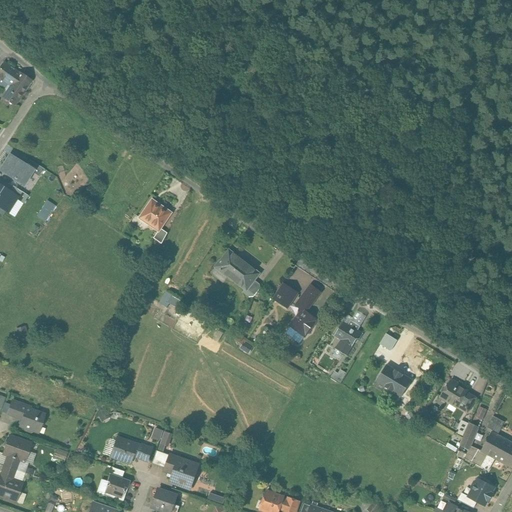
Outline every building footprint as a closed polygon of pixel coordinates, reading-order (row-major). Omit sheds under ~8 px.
[(30,80),(4,62),(0,67),(0,87),(6,92),(3,98),(13,105),(30,80)] [(34,170),(9,154),(0,168),(0,170),(24,186),(34,170)] [(39,176),(44,168),(39,166),(34,173),(39,176)] [(19,196),(0,184),(0,207),(8,213),(19,196)] [(45,221),(56,205),(47,200),(36,216),(45,221)] [(173,213),(153,200),(140,218),(160,232),(173,213)] [(260,274),(229,250),(216,267),(247,291),(255,280),(260,274)] [(260,289),(260,284),(255,280),(247,291),(245,293),(252,299),(260,289)] [(297,293),(283,284),(274,299),(287,308),(297,293)] [(311,286),(296,306),(303,310),(291,326),(291,327),(295,330),(305,337),(317,320),(306,312),(320,293),(311,286)] [(168,303),(177,307),(180,299),(165,292),(160,303),(167,306),(168,303)] [(365,318),(356,312),(351,321),(360,326),(365,318)] [(360,326),(351,321),(348,325),(343,321),(334,336),(341,340),(335,349),(347,356),(357,340),(360,339),(363,334),(358,330),(360,326)] [(25,326),(15,330),(19,343),(30,339),(25,326)] [(295,330),(291,327),(285,333),(295,340),(299,344),(304,337),(295,330)] [(386,333),(380,344),(392,350),(397,339),(386,333)] [(389,389),(399,373),(386,366),(377,381),(389,389)] [(402,396),(411,381),(399,373),(389,389),(402,396)] [(458,384),(453,381),(451,382),(450,382),(441,397),(448,401),(448,403),(451,403),(458,407),(458,406),(466,393),(467,392),(458,386),(458,384)] [(476,398),(466,393),(458,406),(468,412),(476,398)] [(44,415),(30,410),(30,408),(12,401),(7,414),(22,420),(20,426),(24,428),(25,430),(31,432),(33,431),(38,433),(40,427),(41,427),(43,426),(45,421),(44,419),(43,419),(44,415)] [(483,419),(487,409),(479,406),(476,416),(483,419)] [(504,422),(493,416),(487,428),(498,434),(504,422)] [(470,424),(460,446),(469,450),(470,447),(479,428),(470,424)] [(152,438),(161,440),(164,429),(155,427),(152,438)] [(165,445),(170,446),(173,433),(163,430),(159,450),(164,451),(165,445)] [(511,443),(492,433),(481,451),(478,451),(472,462),(488,471),(495,459),(511,468),(511,467),(511,443)] [(31,444),(9,436),(3,454),(8,456),(6,460),(17,464),(19,460),(25,462),(31,444)] [(141,447),(117,438),(113,449),(117,450),(114,458),(129,463),(132,456),(147,461),(152,449),(142,445),(141,447)] [(470,447),(469,450),(465,459),(472,462),(478,451),(470,447)] [(55,456),(65,459),(67,451),(57,448),(55,456)] [(170,456),(157,451),(152,464),(166,468),(170,456)] [(198,466),(170,456),(166,468),(165,470),(174,474),(171,482),(190,489),(198,466)] [(17,464),(6,460),(4,466),(15,470),(17,464)] [(15,470),(4,466),(1,475),(12,479),(15,470)] [(113,468),(107,466),(104,474),(109,476),(109,474),(111,474),(113,468)] [(124,472),(113,468),(111,474),(122,478),(124,472)] [(111,474),(109,474),(109,476),(107,481),(108,482),(109,483),(108,486),(107,486),(104,493),(121,499),(124,492),(122,491),(123,487),(127,489),(130,481),(122,478),(111,474)] [(1,475),(0,475),(0,496),(16,502),(23,483),(12,479),(1,475)] [(494,488),(478,480),(477,482),(475,482),(472,487),(473,489),(469,497),(477,502),(484,506),(487,500),(489,501),(492,494),(491,494),(494,488)] [(178,497),(158,490),(152,506),(161,510),(165,511),(169,511),(172,505),(174,506),(178,497)] [(284,498),(266,492),(260,509),(267,511),(278,511),(280,509),(284,510),(287,501),(283,500),(284,498)] [(477,502),(469,497),(461,493),(458,500),(474,509),(477,502)] [(295,511),(299,502),(289,498),(284,510),(284,511),(295,511)] [(373,503),(368,510),(371,511),(376,511),(380,508),(373,503)]
